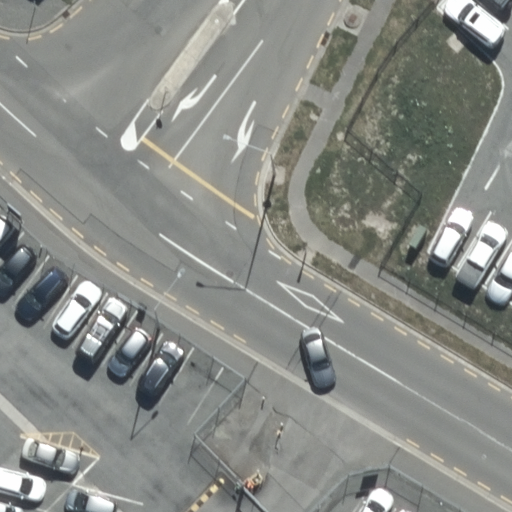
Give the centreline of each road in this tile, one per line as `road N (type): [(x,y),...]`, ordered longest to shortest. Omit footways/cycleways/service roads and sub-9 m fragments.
road 1 (unclassified): [(95,187),(212,269),(511,452)]
road 2 (unclassified): [(236,0),(95,187)]
road 3 (unclassified): [(0,103),(95,187)]
road 4 (unknown): [(511,103),(490,122),(481,150),(484,174),(511,199)]
